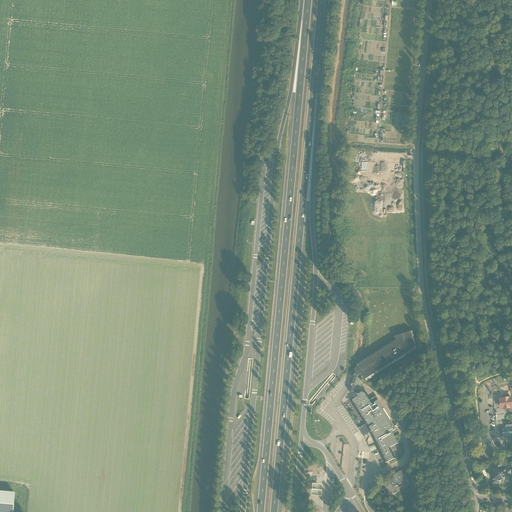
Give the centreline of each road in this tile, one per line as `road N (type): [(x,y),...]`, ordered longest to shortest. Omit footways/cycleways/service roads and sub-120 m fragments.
road 1 (motorway): [(308,0),(259,511)]
road 2 (tertiary): [(473,499),(422,294),(416,146),(429,0)]
road 3 (motorway): [(272,511),(313,92)]
road 4 (unclassified): [(346,487),(323,449),(301,436),(316,270)]
road 5 (motorway): [(316,270),(313,92)]
road 6 (motorway): [(301,0),(275,161)]
